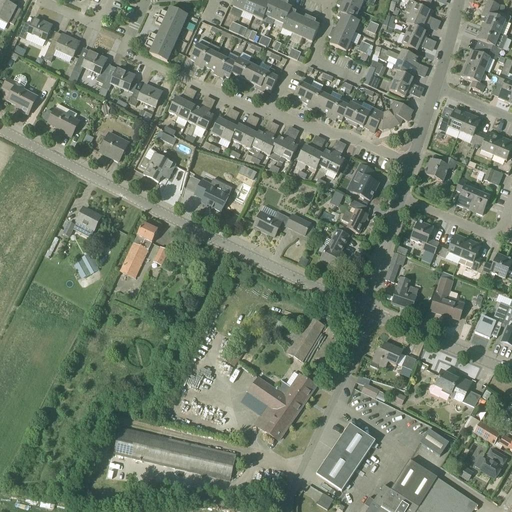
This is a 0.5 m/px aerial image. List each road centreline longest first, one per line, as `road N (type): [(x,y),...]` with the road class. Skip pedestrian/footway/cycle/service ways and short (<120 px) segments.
road 1 (tertiary): [(364,312),(0,131)]
road 2 (residential): [(288,511),(372,315)]
road 3 (residential): [(270,112),(131,55),(125,49),(147,0)]
road 4 (tertiary): [(511,374),(372,315)]
road 5 (residential): [(410,162),(270,112)]
road 6 (residential): [(399,200),(496,239),(511,203)]
